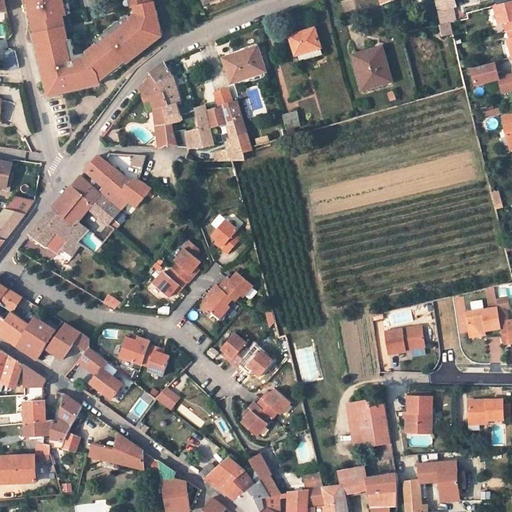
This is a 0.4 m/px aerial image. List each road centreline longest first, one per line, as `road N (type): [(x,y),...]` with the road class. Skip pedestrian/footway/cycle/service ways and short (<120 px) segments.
road 1 (tertiary): [(239,511),(0,341)]
road 2 (tertiary): [(67,175),(145,68),(175,45),(280,2)]
road 3 (residential): [(67,175),(54,164),(13,0)]
